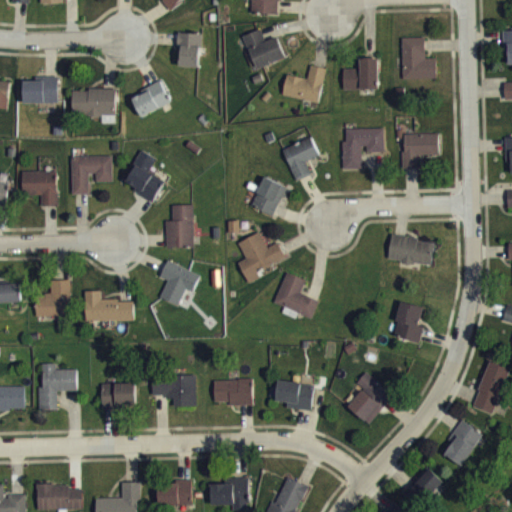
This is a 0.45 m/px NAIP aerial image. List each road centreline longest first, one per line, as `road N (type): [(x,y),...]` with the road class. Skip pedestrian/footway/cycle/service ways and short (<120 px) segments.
road 1 (residential): [(465,0),(473,259),(463,330),(426,410),(338,511)]
road 2 (residential): [(0,446),(276,439),(324,450),(364,477)]
road 3 (residential): [(471,202),(364,205),(330,223)]
road 4 (residential): [(0,37),(121,41)]
